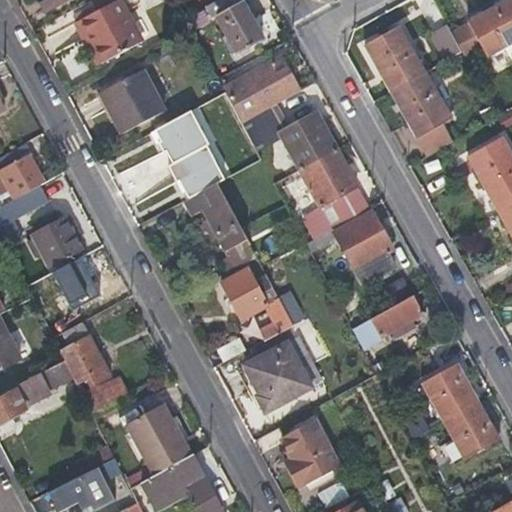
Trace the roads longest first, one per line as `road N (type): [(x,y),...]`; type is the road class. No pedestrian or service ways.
road 1 (residential): [(2,20),(270,511)]
road 2 (residential): [(311,34),(511,390)]
